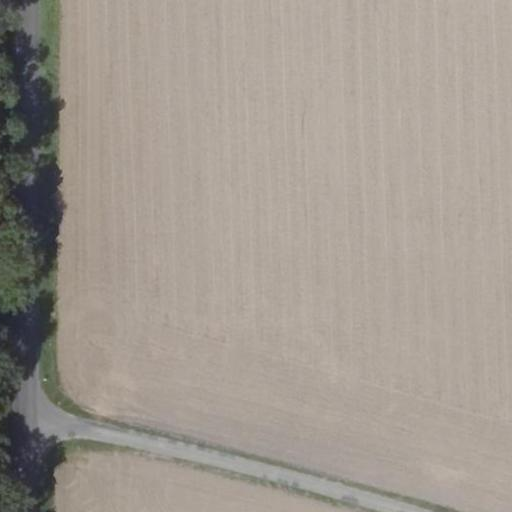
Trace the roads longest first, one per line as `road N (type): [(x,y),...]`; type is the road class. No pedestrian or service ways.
road 1 (tertiary): [(34,0),(25,420)]
road 2 (unclassified): [(25,420),(172,449),(380,511)]
